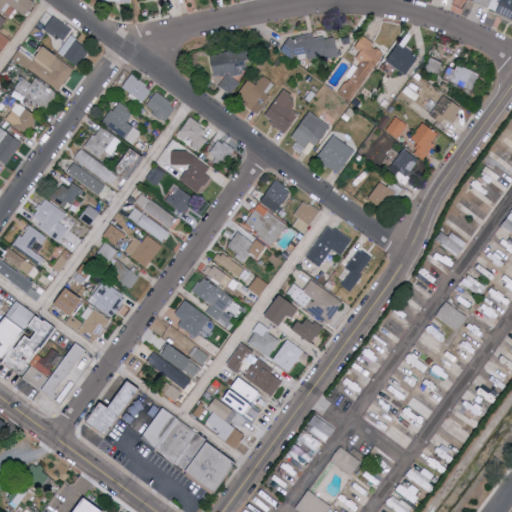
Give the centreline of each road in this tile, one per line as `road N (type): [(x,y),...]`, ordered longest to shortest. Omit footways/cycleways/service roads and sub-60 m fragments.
road 1 (residential): [(0,217),(123,47),(331,2),(433,21),(511,59)]
road 2 (residential): [(224,511),(408,255),(511,88)]
road 3 (residential): [(56,0),(408,255)]
road 4 (residential): [(55,440),(268,153)]
road 5 (secondary): [(152,511),(0,401)]
